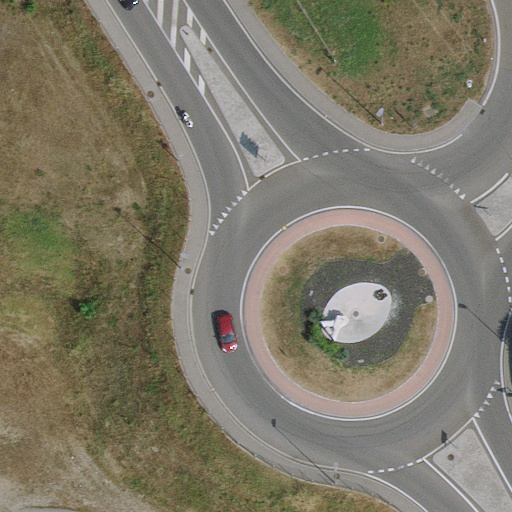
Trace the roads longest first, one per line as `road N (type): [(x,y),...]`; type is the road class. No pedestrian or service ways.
road 1 (secondary): [(296,191),(259,214),(231,247),(216,288),(214,331),(227,372),(252,407),(287,432),(329,445),(372,444)]
road 2 (secondary): [(161,0),(296,191)]
road 3 (secondary): [(458,241),(403,194),(368,183),(296,191)]
road 4 (secondary): [(372,444),(412,429),(446,402),(469,365)]
road 5 (secondary): [(469,365),(479,324),(475,281),(458,241)]
